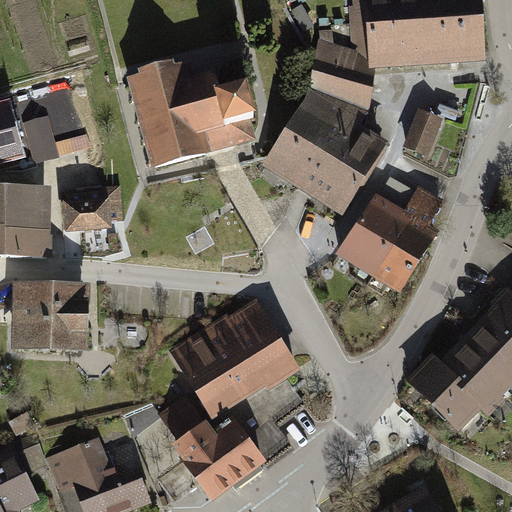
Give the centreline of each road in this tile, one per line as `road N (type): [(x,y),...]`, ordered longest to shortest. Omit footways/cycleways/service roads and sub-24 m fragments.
road 1 (residential): [(511,125),(486,162),(412,330),(368,396)]
road 2 (residential): [(0,269),(74,268),(288,289)]
road 3 (residential): [(368,396),(284,506)]
road 4 (residential): [(368,396),(339,369),(288,289)]
